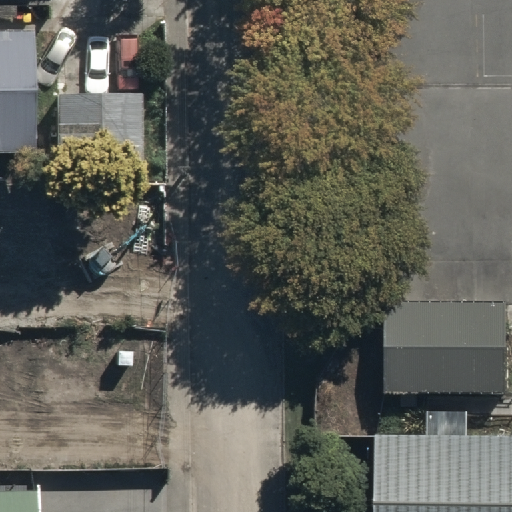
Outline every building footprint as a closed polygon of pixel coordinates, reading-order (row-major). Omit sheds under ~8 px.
[(32,30),(0,30),(0,152),(34,152),(32,30)] [(139,93),(53,92),(52,155),(138,156),(139,93)] [(18,181),(0,181),(0,276),(20,277),(18,181)] [(507,303),(379,300),(377,390),(505,392),(507,303)] [(19,330),(0,330),(0,433),(19,433),(19,330)] [(374,435),(373,511),(511,511),(511,434),(470,434),(470,409),(425,409),(425,435),(374,435)] [(0,511),(35,511),(36,491),(3,490),(3,472),(0,472),(0,511)]
